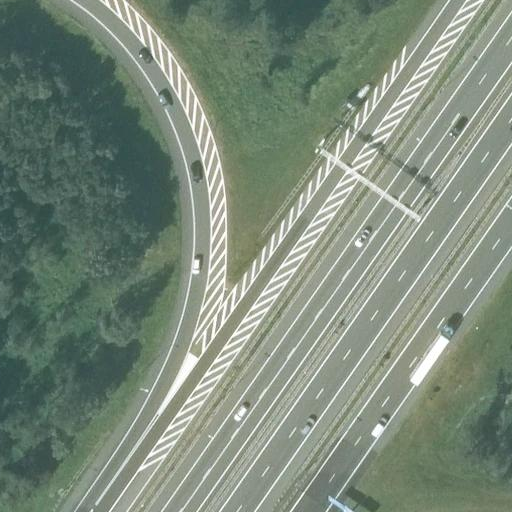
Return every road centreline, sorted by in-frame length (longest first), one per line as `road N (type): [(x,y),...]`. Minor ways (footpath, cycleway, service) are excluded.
road 1 (motorway): [(458,0),(109,491)]
road 2 (motorway): [(511,37),(178,511)]
road 3 (motorway): [(91,0),(124,30),(184,122),(204,233),(193,328),(109,491)]
road 4 (motorway): [(238,511),(511,119)]
road 5 (motorway): [(311,511),(511,223)]
